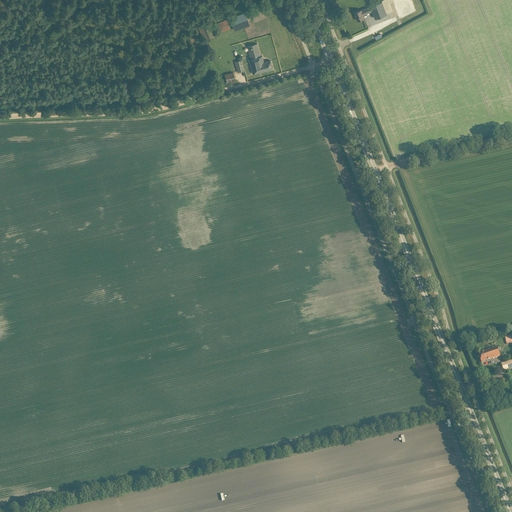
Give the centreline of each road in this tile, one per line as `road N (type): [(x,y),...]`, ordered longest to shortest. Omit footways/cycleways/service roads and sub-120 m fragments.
road 1 (primary): [(510,511),(374,170)]
road 2 (unclassified): [(354,175),(489,511)]
road 3 (unclassified): [(511,492),(387,166)]
road 4 (track): [(0,115),(147,112),(312,66)]
road 5 (track): [(511,138),(387,166)]
road 6 (unclassified): [(387,166),(341,50)]
road 7 (primary): [(374,170),(329,57)]
